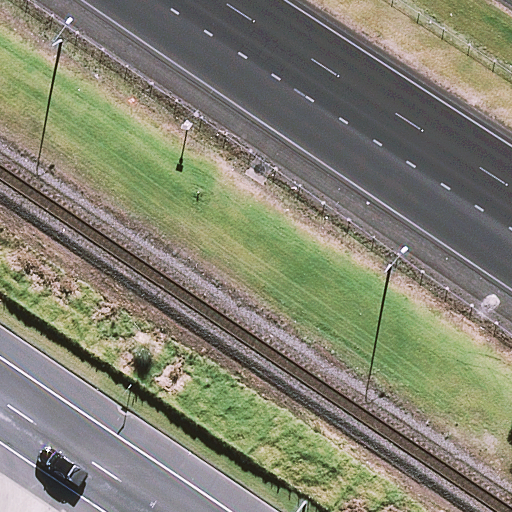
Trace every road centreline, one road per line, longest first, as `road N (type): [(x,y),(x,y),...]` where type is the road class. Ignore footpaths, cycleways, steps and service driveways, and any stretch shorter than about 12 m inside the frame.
road 1 (motorway): [(511,234),(175,0)]
road 2 (motorway): [(511,141),(290,0)]
